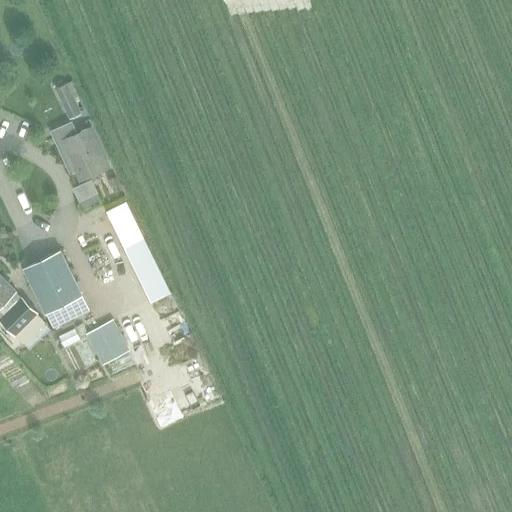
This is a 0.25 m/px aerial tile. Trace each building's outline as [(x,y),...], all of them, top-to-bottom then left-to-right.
[(73,98),(66,82),(55,87),(62,103),(73,98)] [(90,126),(61,139),(80,179),(109,166),(90,126)] [(167,282),(122,186),(102,195),(146,291),(167,282)] [(60,250),(24,267),(53,326),(89,309),(60,250)] [(0,274),(0,319),(14,334),(36,312),(15,290),(0,274)] [(108,323),(87,334),(103,363),(123,351),(108,323)]
